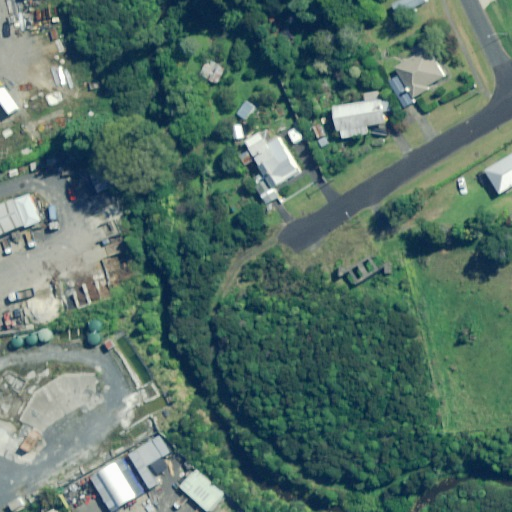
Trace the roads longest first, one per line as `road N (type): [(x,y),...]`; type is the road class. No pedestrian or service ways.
road 1 (residential): [(511,102),(296,237)]
road 2 (unknown): [(153,317),(296,237)]
